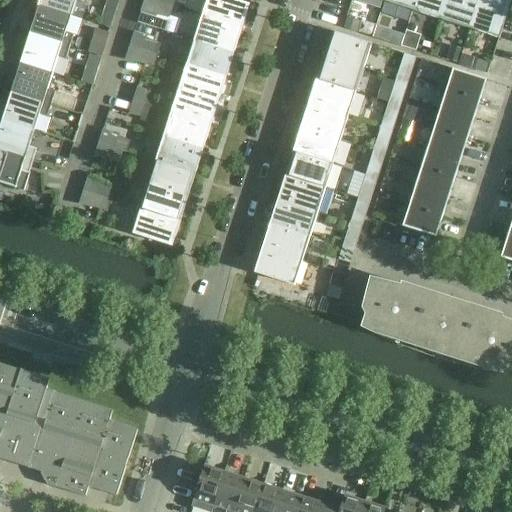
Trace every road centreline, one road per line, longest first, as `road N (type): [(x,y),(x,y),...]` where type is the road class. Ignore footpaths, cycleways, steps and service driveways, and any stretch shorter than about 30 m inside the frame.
road 1 (residential): [(299,0),(185,367)]
road 2 (tertiary): [(511,470),(185,367)]
road 3 (tertiary): [(185,367),(0,308)]
road 4 (residential): [(458,278),(511,105)]
road 5 (residential): [(138,511),(185,367)]
road 6 (residential): [(354,290),(374,251),(458,278)]
